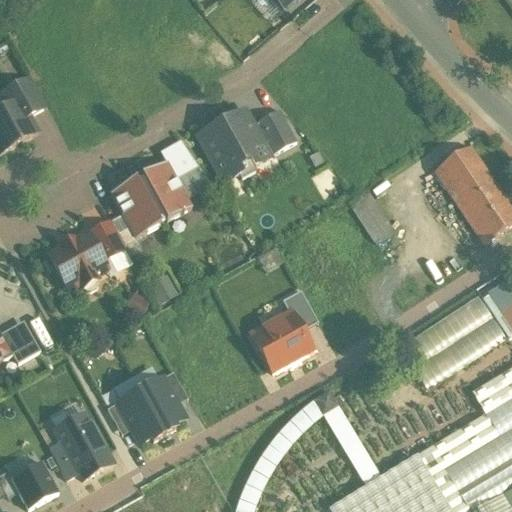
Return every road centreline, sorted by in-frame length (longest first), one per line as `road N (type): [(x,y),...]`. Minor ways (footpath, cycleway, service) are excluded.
road 1 (residential): [(511,255),(354,360),(83,511)]
road 2 (residential): [(334,0),(212,95),(0,220)]
road 3 (residential): [(511,124),(415,21)]
